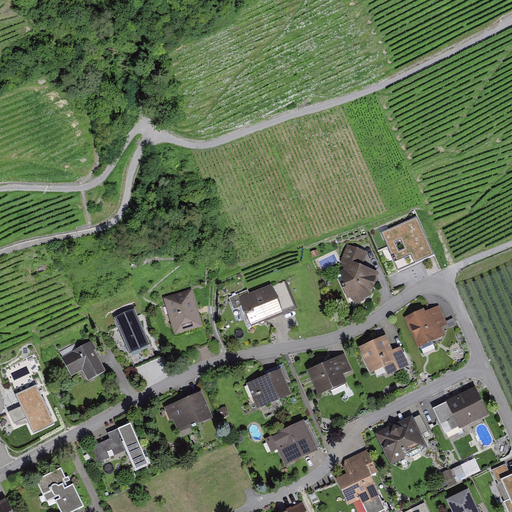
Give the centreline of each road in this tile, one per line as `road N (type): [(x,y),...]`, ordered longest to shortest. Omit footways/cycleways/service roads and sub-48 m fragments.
road 1 (residential): [(484,362),(444,275),(338,339),(259,351),(174,384),(0,479)]
road 2 (track): [(511,23),(402,79),(235,147),(144,127)]
road 3 (track): [(89,231),(121,215),(142,123),(99,180),(0,189)]
road 4 (residential): [(484,362),(372,418),(329,466),(249,511)]
